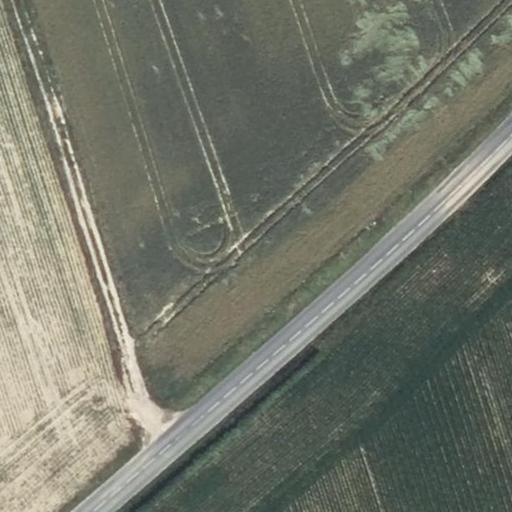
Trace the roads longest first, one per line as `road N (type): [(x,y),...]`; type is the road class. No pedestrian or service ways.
road 1 (secondary): [(91,511),(511,131)]
road 2 (track): [(157,453),(13,0)]
